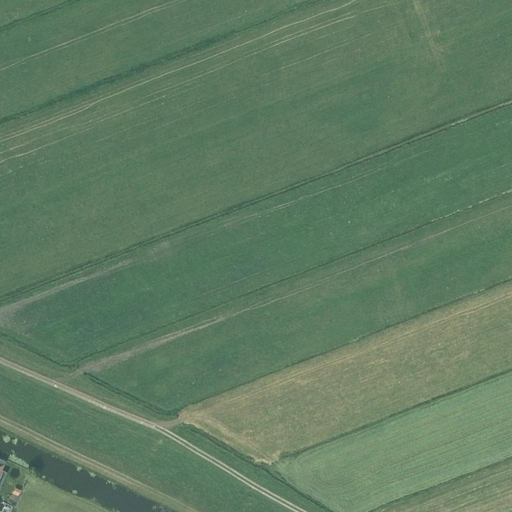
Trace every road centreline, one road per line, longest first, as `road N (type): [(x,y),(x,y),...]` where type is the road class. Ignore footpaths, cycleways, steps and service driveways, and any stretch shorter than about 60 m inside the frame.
road 1 (track): [(289,293),(49,384),(0,361)]
road 2 (track): [(196,511),(0,420)]
road 3 (track): [(364,111),(447,77),(415,0)]
